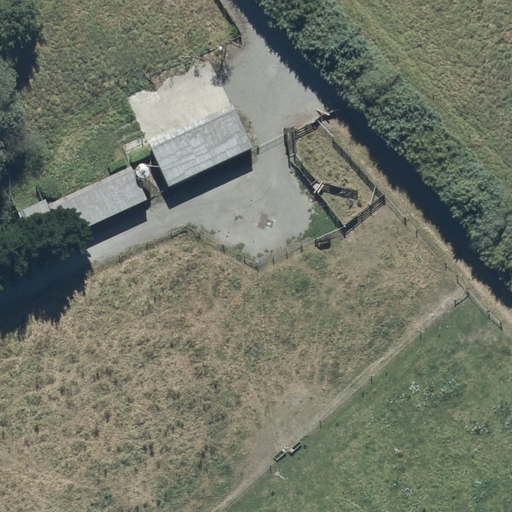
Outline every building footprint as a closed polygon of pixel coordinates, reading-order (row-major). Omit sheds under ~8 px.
[(113,0),(118,10),(141,0),(113,0)] [(212,0),(194,0),(171,9),(188,51),(227,35),(212,0)] [(30,87),(0,100),(0,119),(4,129),(41,111),(35,99),(38,98),(35,91),(32,92),(30,87)] [(233,106),(151,144),(170,187),(253,149),(233,106)] [(131,163),(47,201),(46,197),(18,210),(27,230),(55,217),(63,235),(147,197),(131,163)]
